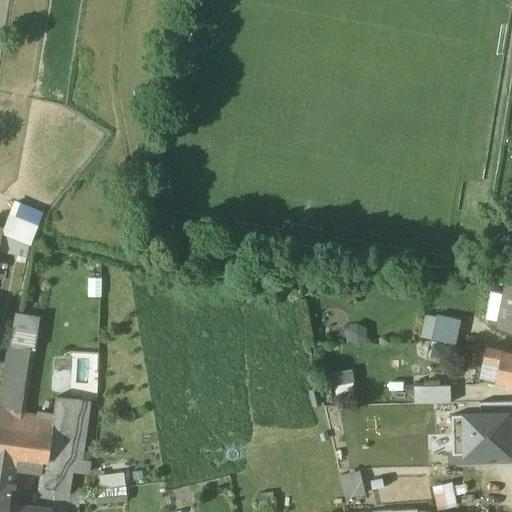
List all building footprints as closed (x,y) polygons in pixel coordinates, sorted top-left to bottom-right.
[(511,283),(506,282),(504,293),(498,321),(497,326),(511,329),(511,283)] [(491,291),(485,318),(498,321),(504,293),(491,291)] [(0,402),(0,426),(53,434),(56,414),(24,410),(36,317),(15,315),(0,402)] [(437,318),(425,315),(421,337),(432,340),(437,318)] [(460,320),(437,315),(437,318),(432,340),(455,345),(460,320)] [(511,353),(485,348),(483,360),(497,363),(494,382),(511,385),(511,353)] [(449,385),(414,386),(415,404),(449,403),(449,385)] [(58,399),(56,414),(53,434),(50,462),(49,466),(56,467),(54,487),(68,490),(71,471),(87,473),(89,461),(81,460),(89,403),(58,399)] [(511,402),(480,403),(480,415),(508,414),(508,426),(511,425),(511,402)] [(508,426),(508,414),(480,415),(452,416),(453,456),(509,454),(508,426)] [(53,434),(0,426),(0,454),(43,461),(50,462),(53,434)] [(50,462),(43,461),(39,484),(54,487),(56,467),(49,466),(50,462)] [(16,467),(0,465),(0,511),(9,511),(10,506),(16,467)] [(363,470),(342,473),(346,496),(367,493),(363,470)] [(127,471),(99,473),(100,485),(127,483),(127,471)] [(435,485),(439,510),(457,507),(453,483),(435,485)] [(54,487),(39,484),(39,508),(52,509),(54,487)] [(108,495),(128,494),(128,485),(107,486),(108,495)]
